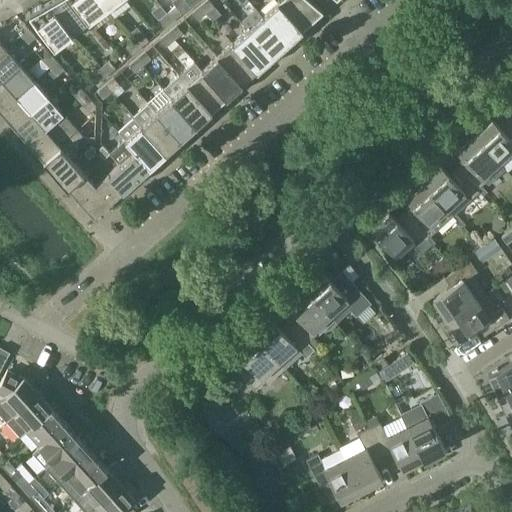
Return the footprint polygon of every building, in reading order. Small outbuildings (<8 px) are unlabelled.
[(74,0),(47,0),(47,1),(72,33),(90,20),(74,0)] [(100,0),(74,0),(90,20),(106,7),(100,0)] [(214,6),(209,0),(206,0),(200,5),(206,12),(214,6)] [(278,0),(278,1),(302,29),(323,10),(311,0),(278,0)] [(54,47),(72,33),(47,1),(27,12),(54,47)] [(287,42),(302,29),(278,1),(263,15),(287,42)] [(151,11),(158,19),(159,19),(167,12),(160,4),(151,11)] [(167,12),(173,19),(182,12),(176,5),(167,12)] [(197,19),(206,12),(200,5),(191,12),(197,19)] [(165,26),(173,19),(167,12),(159,19),(165,26)] [(263,15),(247,28),(272,56),(287,42),(263,15)] [(21,34),(28,28),(22,20),(15,26),(21,34)] [(182,32),(177,25),(168,32),(174,39),(182,32)] [(36,36),(28,28),(21,34),(28,42),(36,36)] [(272,56),(247,28),(232,42),(257,70),(272,56)] [(166,45),(174,39),(168,32),(160,38),(166,45)] [(134,39),(140,47),(149,40),(142,33),(134,39)] [(132,53),(140,47),(134,39),(126,46),(132,53)] [(232,42),(217,56),(241,83),(257,70),(232,42)] [(0,52),(0,82),(21,64),(6,48),(0,52)] [(151,58),(145,51),(136,58),(143,65),(151,58)] [(49,66),(56,60),(50,52),(43,59),(49,66)] [(202,69),(227,97),(241,83),(217,56),(202,69)] [(135,71),(143,65),(136,58),(129,64),(135,71)] [(64,69),(56,60),(49,66),(57,75),(64,69)] [(101,67),(107,74),(115,67),(109,60),(101,67)] [(179,75),(211,110),(227,97),(202,69),(201,69),(194,61),(179,75)] [(21,64),(0,82),(0,110),(34,79),(21,64)] [(99,81),(107,74),(101,67),(93,73),(99,81)] [(170,97),(171,96),(196,124),(211,110),(179,75),(163,89),(170,97)] [(119,84),(113,77),(105,84),(111,91),(119,84)] [(0,110),(14,126),(48,95),(34,79),(0,110)] [(103,98),(111,91),(105,84),(97,91),(103,98)] [(78,99),(85,92),(79,85),(72,91),(78,99)] [(93,101),(85,92),(78,99),(86,107),(93,101)] [(48,95),(14,126),(29,143),(63,112),(48,95)] [(170,97),(156,110),(181,137),(196,124),(171,96),(170,97)] [(181,137),(156,110),(149,102),(133,116),(165,151),(181,137)] [(63,112),(29,143),(43,158),(59,144),(77,127),(63,112)] [(126,138),(136,148),(150,165),(165,151),(133,116),(134,117),(119,131),(125,139),(126,138)] [(500,162),(511,150),(511,124),(508,119),(499,127),(493,120),(475,136),(499,162),(500,162)] [(68,186),(84,171),(72,158),(76,154),(77,145),(74,142),(83,134),(77,127),(59,144),(43,158),(68,186)] [(500,162),(499,162),(475,136),(458,151),(465,159),(456,167),(479,192),(479,191),(477,189),(485,181),(488,184),(505,168),(500,162)] [(126,138),(125,139),(120,143),(130,154),(108,173),(123,189),(150,165),(136,148),(126,138)] [(95,148),(92,145),(84,152),(89,158),(95,153),(95,148)] [(110,152),(102,145),(100,147),(99,153),(104,158),(110,152)] [(441,166),(423,182),(453,215),(479,192),(456,167),(448,174),(441,166)] [(84,171),(68,186),(94,215),(123,189),(108,173),(96,184),(84,171)] [(425,236),(426,236),(428,238),(453,215),(423,182),(406,198),(413,206),(410,209),(404,213),(425,236)] [(404,213),(396,221),(390,213),(372,229),(396,257),(407,247),(417,258),(433,244),(428,238),(426,236),(425,236),(404,213)] [(511,239),(511,229),(502,237),(507,243),(511,239)] [(487,243),(494,252),(500,247),(493,238),(487,243)] [(435,264),(442,272),(449,265),(442,257),(435,264)] [(433,299),(447,319),(477,298),(484,293),(471,275),(477,271),(470,261),(445,277),(452,287),(433,299)] [(306,289),(330,316),(336,322),(354,306),(351,303),(362,292),(342,270),(330,280),(324,272),(306,289)] [(314,330),(330,316),(306,289),(289,304),(296,312),(287,319),(308,342),(317,333),(314,330)] [(484,293),(477,298),(447,319),(460,338),(478,326),(484,335),(509,318),(502,308),(496,312),(484,293)] [(273,319),(254,336),(284,368),(302,352),(299,350),(308,342),(287,319),(280,326),(273,319)] [(244,359),(240,362),(236,366),(257,389),(265,381),(267,384),(284,368),(254,336),(237,351),(244,359)] [(0,370),(10,352),(0,346),(0,370)] [(389,364),(383,368),(388,379),(414,361),(407,351),(389,364)] [(389,364),(382,354),(372,361),(379,371),(389,364)] [(511,362),(488,375),(498,394),(511,387),(511,362)] [(38,392),(24,377),(23,378),(8,370),(0,384),(0,392),(3,395),(0,397),(0,414),(6,421),(38,392)] [(372,383),(368,375),(358,381),(360,386),(362,389),(372,383)] [(511,387),(498,394),(508,413),(511,411),(511,387)] [(51,407),(38,392),(6,421),(20,436),(26,431),(51,407)] [(402,415),(407,426),(424,458),(445,448),(435,428),(445,423),(431,396),(420,401),(421,404),(402,415)] [(51,407),(26,431),(39,446),(65,422),(51,407)] [(367,424),(365,422),(361,412),(352,417),(358,429),(367,424)] [(79,437),(65,422),(39,446),(32,453),(45,468),(47,466),(53,461),(79,437)] [(380,422),(368,428),(382,455),(393,450),(403,469),(424,458),(407,426),(388,437),(380,422)] [(288,441),(299,434),(294,425),(282,431),(288,441)] [(378,457),(382,455),(368,428),(358,433),(366,448),(345,459),(361,491),(383,479),(373,460),(378,457)] [(61,481),(67,476),(93,453),(79,437),(53,461),(47,466),(61,481)] [(341,501),(361,491),(345,459),(340,449),(321,459),(318,454),(307,459),(321,486),(331,481),(341,501)] [(67,476),(80,491),(106,467),(93,453),(67,476)] [(16,481),(23,489),(36,477),(25,465),(29,462),(26,458),(22,462),(22,461),(15,467),(15,468),(9,473),(16,481)] [(15,468),(15,467),(9,460),(3,466),(9,473),(15,468)] [(120,483),(106,467),(80,491),(95,507),(120,483)] [(134,498),(120,483),(95,507),(88,511),(130,511),(127,505),(134,498)] [(5,491),(11,498),(12,499),(18,493),(11,486),(5,491)] [(36,504),(43,498),(36,491),(30,496),(36,504)] [(18,493),(12,499),(11,498),(8,501),(15,510),(25,501),(18,493)] [(50,506),(43,498),(36,504),(43,511),(50,506)] [(475,511),(471,503),(452,511),(475,511)]
